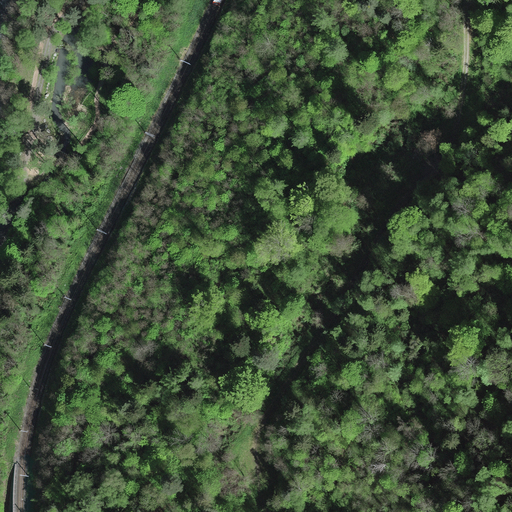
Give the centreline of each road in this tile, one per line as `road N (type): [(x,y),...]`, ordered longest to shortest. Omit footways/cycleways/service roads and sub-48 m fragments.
road 1 (track): [(258,475),(254,442),(268,414),(374,241),(450,150),(468,68),(468,0)]
road 2 (track): [(74,0),(50,46),(44,164),(0,252)]
